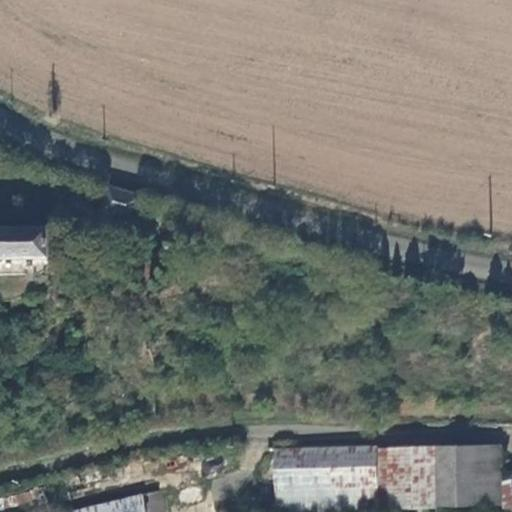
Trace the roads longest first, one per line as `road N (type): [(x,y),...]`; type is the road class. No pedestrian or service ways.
road 1 (unclassified): [(511,260),(152,177),(0,115)]
road 2 (unclassified): [(0,475),(272,433),(511,437)]
